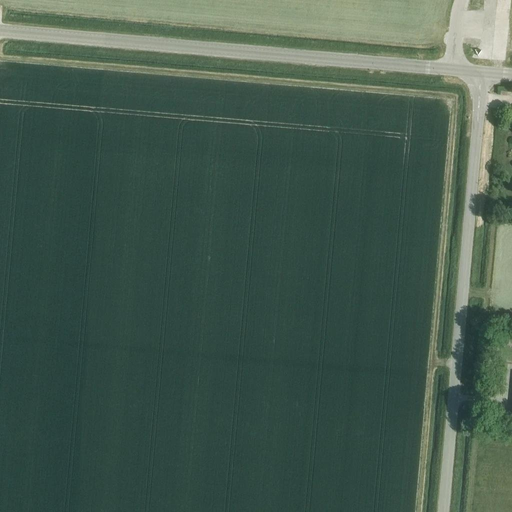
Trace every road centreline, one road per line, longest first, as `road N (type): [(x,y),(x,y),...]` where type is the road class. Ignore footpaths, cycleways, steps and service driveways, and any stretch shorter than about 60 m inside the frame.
road 1 (secondary): [(451,70),(0,31)]
road 2 (tertiary): [(442,511),(481,74)]
